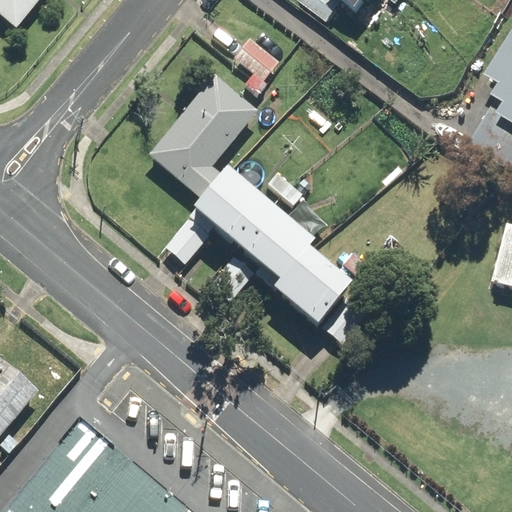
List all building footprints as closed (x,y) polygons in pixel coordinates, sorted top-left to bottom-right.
[(0,0),(0,19),(16,33),(42,0),(0,0)] [(330,27),(346,5),(362,16),(373,0),(300,0),(298,4),(330,27)] [(278,67),(249,42),(232,61),(262,86),(278,67)] [(511,48),(493,83),(506,91),(471,152),(511,174),(511,48)] [(213,236),(235,254),(206,288),(230,308),(259,274),(278,290),(271,298),(315,335),(349,293),(305,257),(311,250),(224,176),(219,182),(210,174),(256,118),(212,81),(147,159),(200,204),(161,251),(185,270),(213,236)] [(511,231),(511,232),(495,288),(511,293),(511,231)] [(0,439),(35,397),(0,368),(0,439)] [(122,461),(80,425),(5,511),(102,511),(136,472),(122,461)] [(183,511),(161,494),(136,472),(102,511),(183,511)]
